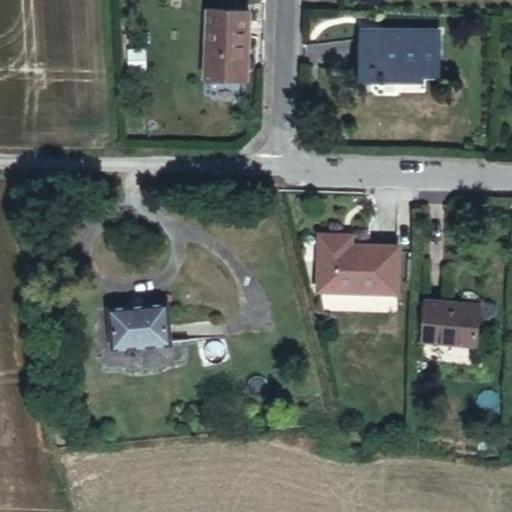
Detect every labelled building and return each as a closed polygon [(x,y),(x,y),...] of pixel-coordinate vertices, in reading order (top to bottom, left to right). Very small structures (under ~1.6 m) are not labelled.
[(304,9),(304,33),(329,33),(329,9),(304,9)] [(215,95),(255,96),(256,26),(216,25),(215,95)] [(405,88),(443,88),(443,45),(396,45),(396,51),(366,51),(366,95),(405,95),(405,88)] [(331,295),(406,296),(407,248),(358,246),(358,238),(331,237),(331,295)] [(106,304),(111,347),(171,340),(166,297),(106,304)] [(430,346),(487,349),(489,308),(432,305),(430,346)]
